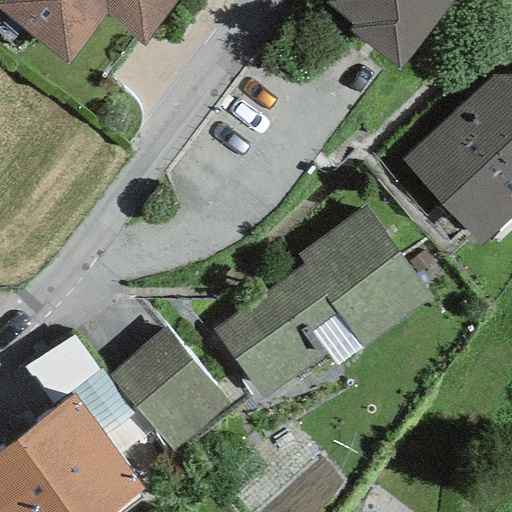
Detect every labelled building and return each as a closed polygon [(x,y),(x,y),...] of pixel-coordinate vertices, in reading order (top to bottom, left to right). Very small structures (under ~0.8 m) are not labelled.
[(0,0),(0,11),(65,64),(105,15),(143,46),(177,0),(0,0)] [(324,0),(320,5),(350,28),(347,31),(398,71),(453,0),(324,0)] [(511,75),(492,76),(401,161),(479,246),(511,216),(511,75)] [(363,207),(299,254),(305,263),(213,330),(265,400),(327,355),(337,369),(432,299),(363,207)] [(166,327),(107,376),(135,411),(171,453),(230,404),(166,327)] [(107,376),(102,370),(71,394),(105,436),(135,411),(107,376)] [(71,394),(0,449),(0,511),(110,511),(144,487),(105,436),(71,394)]
